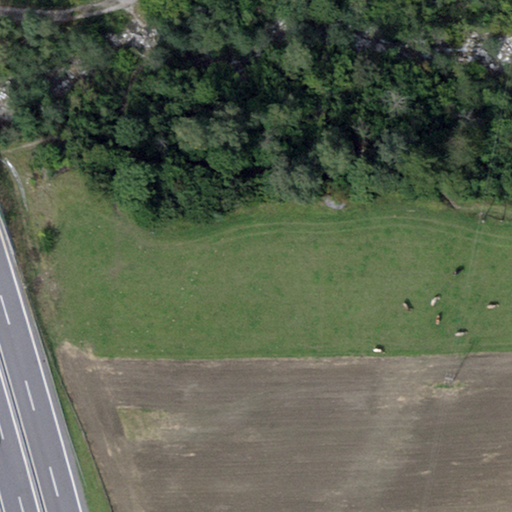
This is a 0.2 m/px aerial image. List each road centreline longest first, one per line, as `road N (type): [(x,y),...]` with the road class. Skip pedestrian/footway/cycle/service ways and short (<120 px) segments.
road 1 (trunk): [(61,511),(0,294)]
road 2 (track): [(138,0),(0,14)]
